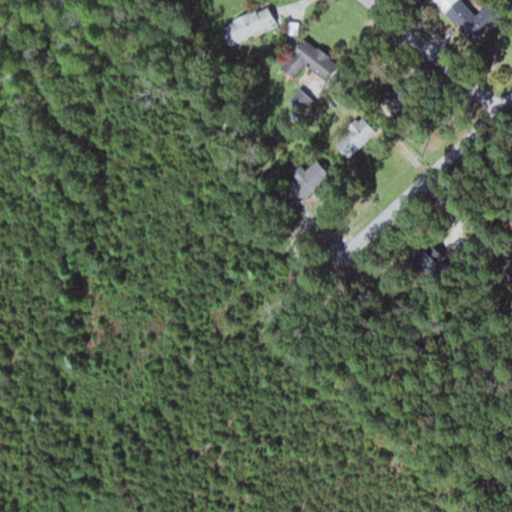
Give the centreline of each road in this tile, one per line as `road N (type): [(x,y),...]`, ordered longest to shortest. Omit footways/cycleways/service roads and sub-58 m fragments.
road 1 (residential): [(345,252),(511,97)]
road 2 (residential): [(426,179),(495,216),(511,207),(500,108)]
road 3 (residential): [(500,108),(367,0)]
